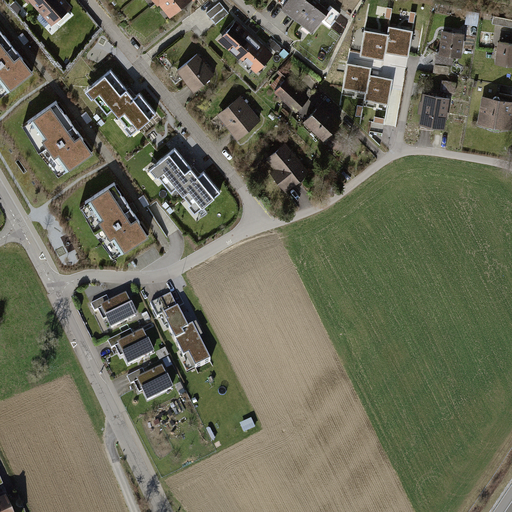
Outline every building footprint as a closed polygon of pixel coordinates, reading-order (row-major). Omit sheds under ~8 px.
[(75,9),(67,0),(27,0),(54,28),(75,9)] [(155,0),(172,20),(196,0),(155,0)] [(332,14),(314,0),(291,0),(284,9),(316,34),(332,14)] [(229,13),(220,2),(207,12),(216,23),(229,13)] [(511,19),(494,16),(493,23),(511,26),(511,19)] [(278,55),(239,20),(220,42),(259,76),(278,55)] [(36,75),(0,28),(0,86),(8,97),(36,75)] [(412,32),(388,28),(387,35),(365,31),(360,56),(383,61),(385,52),(407,56),(412,32)] [(464,33),(442,30),(438,53),(461,56),(464,33)] [(22,33),(18,36),(24,44),(29,40),(22,33)] [(511,42),(498,41),(495,63),(511,64),(511,42)] [(221,75),(201,54),(179,74),(200,95),(221,75)] [(372,68),(347,64),(342,90),(366,94),(365,100),(388,104),(392,81),(370,77),(372,68)] [(450,66),(434,64),(433,72),(449,74),(450,66)] [(134,97),(110,69),(88,87),(108,111),(113,107),(132,131),(155,112),(139,93),(134,97)] [(320,86),(328,89),(333,78),(325,74),(320,86)] [(312,101),(289,81),(277,95),(300,115),(312,101)] [(450,97),(423,93),(421,101),(420,101),(418,113),(421,113),(419,124),(445,129),(450,97)] [(511,100),(482,95),(477,123),(511,129),(511,127),(511,100)] [(263,123),(242,98),(221,116),(242,141),(263,123)] [(98,155),(60,101),(26,126),(64,179),(98,155)] [(343,120),(321,101),(303,121),(325,140),(343,120)] [(87,111),(82,115),(88,123),(93,119),(87,111)] [(383,132),(378,139),(388,146),(393,139),(383,132)] [(313,173),(287,144),(269,161),(276,169),(270,174),(289,195),(313,173)] [(198,177),(175,148),(152,167),(172,190),(177,186),(197,210),(219,191),(204,172),(198,177)] [(153,238),(118,182),(80,206),(115,262),(153,238)] [(144,194),(139,197),(145,206),(149,203),(144,194)] [(171,294),(150,304),(157,317),(164,314),(168,320),(166,321),(184,357),(189,355),(195,368),(210,361),(193,325),(188,327),(178,307),(177,307),(171,294)] [(107,296),(91,304),(95,311),(105,306),(110,317),(107,318),(112,328),(136,316),(126,296),(111,304),(107,296)] [(108,341),(111,348),(122,343),(127,354),(124,355),(129,364),(152,353),(143,333),(135,337),(131,330),(108,341)] [(169,356),(167,351),(160,354),(162,359),(169,356)] [(127,377),(131,384),(141,379),(146,389),(143,391),(148,400),(171,388),(162,369),(146,376),(143,369),(127,377)] [(11,511),(6,500),(0,502),(0,511),(11,511)]
